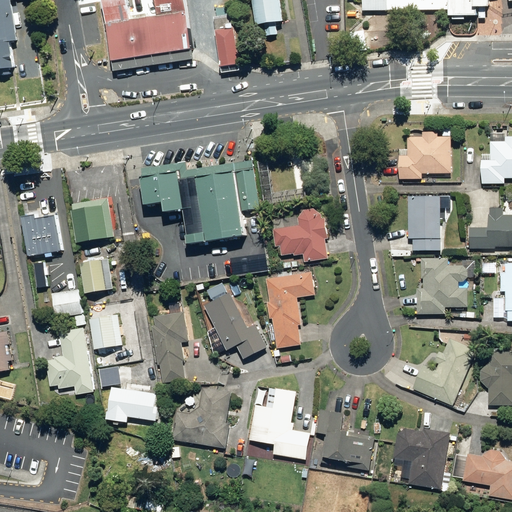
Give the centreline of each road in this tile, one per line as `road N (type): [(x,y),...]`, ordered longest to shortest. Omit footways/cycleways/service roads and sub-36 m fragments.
road 1 (residential): [(341,92),(367,280),(365,344)]
road 2 (secondary): [(105,128),(341,92)]
road 3 (secondary): [(341,92),(511,80)]
road 4 (residential): [(65,5),(105,128)]
road 5 (residential): [(71,133),(65,5)]
